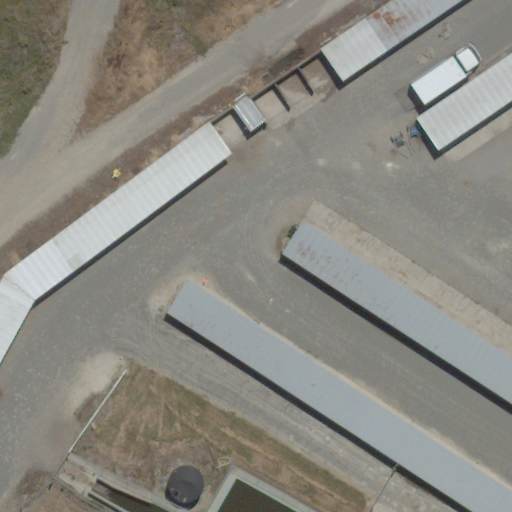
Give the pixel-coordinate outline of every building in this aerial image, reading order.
[(511,4),(511,0),(434,0),(313,82),(340,121),(511,4)] [(511,137),(511,81),(409,151),(436,189),(511,137)] [(225,201),(202,167),(29,286),(0,335),(0,413),(56,316),(225,201)] [(511,398),(298,260),(276,293),(511,445),(511,398)] [(487,511),(192,322),(169,357),(408,511),(487,511)]
